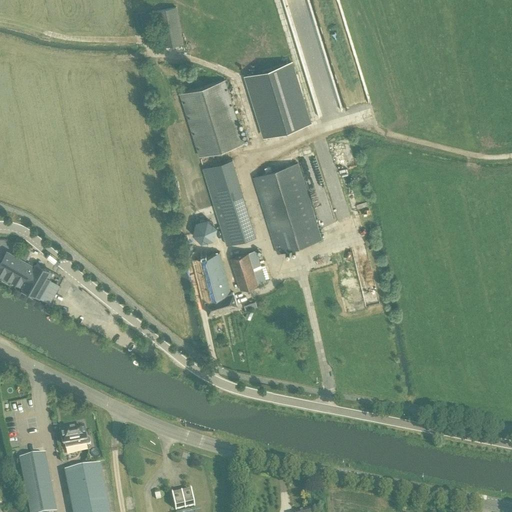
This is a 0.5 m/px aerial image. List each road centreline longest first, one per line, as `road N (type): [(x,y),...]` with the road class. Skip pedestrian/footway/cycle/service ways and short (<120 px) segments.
road 1 (tertiary): [(511,508),(193,440),(0,350)]
road 2 (unclassified): [(511,445),(219,384),(58,261)]
road 3 (track): [(46,33),(143,40),(159,56),(205,63),(237,80),(259,152),(245,170),(273,268),(349,231)]
road 4 (track): [(259,152),(326,120),(511,156)]
